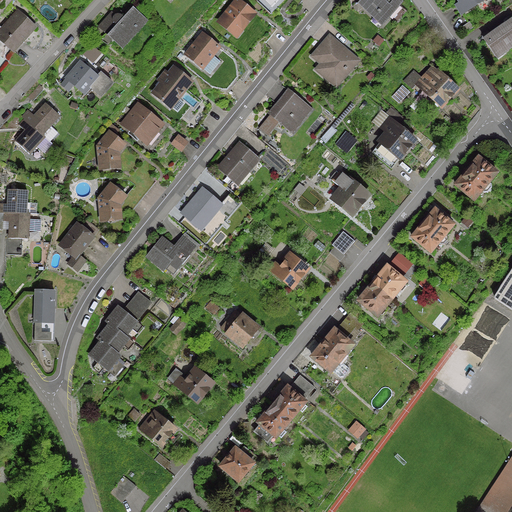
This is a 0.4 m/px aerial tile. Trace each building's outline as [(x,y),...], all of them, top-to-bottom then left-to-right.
[(385,18),(398,2),(395,0),(356,0),(356,1),(374,17),(379,12),(385,18)] [(457,0),(459,3),(455,6),(460,14),(483,0),(457,0)] [(236,1),(218,23),(231,34),(237,27),(241,30),(253,15),(236,1)] [(99,26),(122,47),(144,22),(129,7),(119,17),(117,17),(114,17),(110,14),(99,26)] [(0,41),(12,53),(35,28),(17,11),(0,29),(0,41)] [(511,19),(497,30),(510,48),(511,46),(511,19)] [(510,48),(497,30),(482,40),(494,56),(500,52),(502,54),(510,48)] [(202,35),(185,56),(209,75),(219,62),(211,56),(218,48),(202,35)] [(335,86),(356,62),(328,38),(312,57),(329,71),(324,77),(335,86)] [(96,63),(105,53),(97,46),(88,56),(96,63)] [(82,55),(85,57),(91,50),(89,48),(82,55)] [(66,80),(83,94),(97,78),(80,63),(66,80)] [(157,80),(161,83),(152,94),(169,108),(170,107),(176,112),(183,104),(177,99),(190,83),(173,68),(167,76),(163,73),(157,80)] [(415,85),(440,108),(456,90),(433,69),(425,78),(423,76),(420,79),(412,72),(403,82),(411,90),(415,85)] [(392,100),(395,103),(406,90),(403,87),(392,100)] [(269,115),(291,133),(310,110),(287,91),(286,92),(287,92),(277,105),(276,104),(276,105),(276,106),(269,115)] [(21,117),(23,119),(41,136),(58,117),(45,104),(33,117),(26,111),(21,117)] [(137,105),(121,125),(145,144),(161,124),(137,105)] [(387,114),(398,123),(402,119),(390,110),(387,114)] [(43,138),(41,136),(23,119),(17,126),(24,132),(14,142),(28,155),(43,138)] [(371,153),(390,169),(413,141),(387,119),(381,127),(388,132),(371,153)] [(124,145),(108,132),(96,147),(99,170),(111,169),(111,161),(124,145)] [(180,133),(173,143),(185,152),(192,142),(180,133)] [(337,145),(345,151),(353,142),(345,135),(337,145)] [(244,168),(247,170),(256,160),(238,144),(218,168),(233,181),(244,168)] [(326,157),(323,161),(329,166),(332,162),(326,157)] [(477,158),(454,186),(473,201),(481,192),(483,193),(486,193),(490,188),(490,185),(488,183),(496,174),(477,158)] [(332,200),(351,216),(368,196),(338,172),(331,181),(341,189),(332,200)] [(112,213),(125,197),(109,184),(97,199),(100,222),(113,221),(112,213)] [(0,204),(0,212),(25,214),(26,191),(8,190),(7,205),(0,204)] [(201,190),(181,213),(196,226),(207,214),(210,216),(219,205),(201,190)] [(434,210),(411,237),(429,253),(438,243),(439,245),(443,245),(447,240),(446,237),(445,235),(453,225),(434,210)] [(8,238),(8,239),(26,240),(28,214),(25,214),(0,212),(0,228),(0,229),(1,221),(9,222),(8,238)] [(77,256),(78,254),(98,230),(82,218),(76,225),(59,246),(73,257),(67,264),(76,272),(84,262),(77,256)] [(161,238),(145,257),(162,270),(168,262),(176,269),(194,247),(181,237),(172,248),(161,238)] [(338,242),(333,247),(343,256),(348,251),(338,242)] [(333,248),(329,253),(339,261),(343,256),(333,248)] [(402,275),(411,265),(398,254),(389,265),(402,275)] [(269,269),(291,288),(306,270),(290,256),(288,258),(284,256),(281,260),(284,263),(280,267),(275,262),(269,269)] [(386,267),(372,284),(390,299),(397,290),(400,293),(405,287),(402,284),(404,282),(386,267)] [(511,269),(493,298),(511,310),(511,269)] [(372,284),(358,301),(376,316),(378,314),(381,316),(385,311),(383,308),(390,299),(372,284)] [(55,294),(35,293),(35,327),(55,327),(55,294)] [(139,294),(134,300),(145,310),(150,304),(139,294)] [(134,300),(129,306),(140,316),(145,310),(134,300)] [(212,304),(207,310),(213,315),(218,309),(212,304)] [(140,316),(129,306),(123,312),(135,322),(140,316)] [(123,312),(118,308),(105,323),(109,325),(123,336),(135,322),(123,312)] [(333,330),(311,357),(329,372),(337,363),(338,364),(342,364),(346,360),(345,356),(344,355),(352,345),(345,340),(354,329),(357,330),(362,324),(349,313),(334,331),(333,330)] [(259,333),(256,331),(257,329),(241,315),(235,322),(232,319),(227,324),(225,322),(220,329),(242,348),(249,338),(252,341),(259,333)] [(127,339),(123,336),(109,325),(97,339),(100,342),(101,342),(115,353),(127,339)] [(479,326),(467,352),(487,361),(499,335),(479,326)] [(118,356),(115,353),(101,342),(100,342),(88,356),(113,377),(122,366),(115,360),(118,356)] [(170,380),(196,402),(211,384),(195,370),(185,382),(175,374),(170,380)] [(286,386),(271,405),(290,420),(298,411),(301,413),(306,407),(303,405),(305,402),(303,400),(313,388),(299,376),(288,388),(286,386)] [(256,423),(272,436),(275,438),(277,436),(280,438),(285,433),(282,430),(290,420),(271,405),(256,423)] [(133,411),(128,417),(134,421),(138,415),(133,411)] [(139,429),(159,446),(174,429),(153,412),(139,429)] [(359,438),(369,430),(361,421),(351,429),(359,438)] [(225,459),(220,466),(237,481),(256,458),(243,446),(238,452),(234,449),(229,455),(227,453),(223,458),(225,459)] [(158,454),(153,460),(164,469),(169,463),(158,454)] [(120,504),(135,487),(135,486),(123,477),(108,494),(120,504)]
